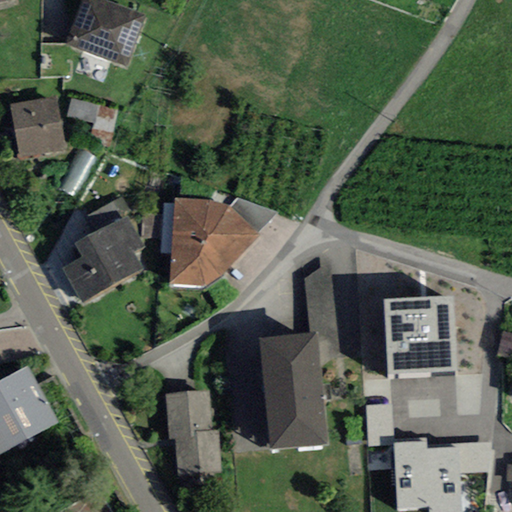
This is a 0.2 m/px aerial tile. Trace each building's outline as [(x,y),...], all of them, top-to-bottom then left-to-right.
[(126,67),(145,16),(103,0),(82,0),(67,44),(126,67)] [(19,159),(65,151),(56,96),(10,104),(19,159)] [(99,106),(71,99),(67,116),(95,123),(99,106)] [(110,147),(119,111),(99,106),(95,123),(89,142),(110,147)] [(75,199),(96,158),(80,150),(58,191),(75,199)] [(258,233),(277,213),(238,197),(229,206),(258,233)] [(176,199),(170,286),(203,288),(224,275),(260,235),(258,233),(229,206),(213,200),(176,199)] [(62,269),(82,304),(143,268),(134,253),(144,248),(127,216),(75,243),(82,258),(62,269)] [(340,356),(331,266),(321,269),(305,280),(311,333),(318,332),(321,367),(340,356)] [(387,376),(458,373),(452,297),(384,300),(387,376)] [(311,333),(259,338),(270,449),(328,444),(321,367),(318,332),(311,333)] [(511,333),(503,332),(496,357),(511,360),(511,333)] [(0,455),(58,423),(27,367),(0,382),(0,455)] [(179,476),(222,473),(218,431),(211,432),(208,392),(166,396),(170,440),(176,439),(179,476)] [(394,444),(391,405),(366,406),(369,446),(394,444)] [(394,444),(397,510),(429,508),(427,449),(427,442),(394,444)] [(460,474),(488,473),(491,443),(458,443),(458,448),(460,474)] [(429,511),(462,511),(460,474),(458,448),(427,449),(429,508),(429,511)] [(111,511),(99,490),(58,511),(111,511)]
